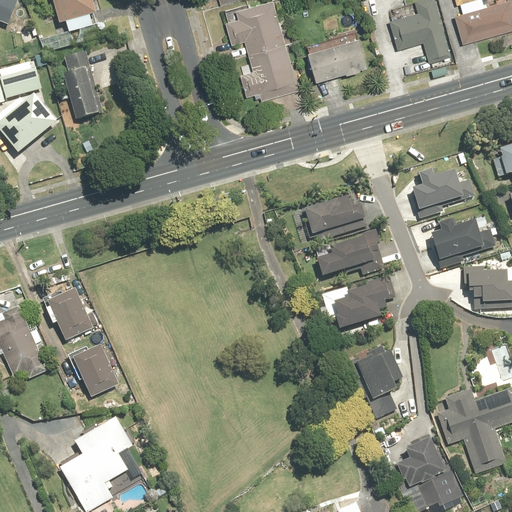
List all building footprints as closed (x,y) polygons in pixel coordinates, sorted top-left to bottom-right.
[(15,3),(6,0),(0,0),(0,24),(7,27),(15,3)] [(48,0),(56,26),(94,16),(91,5),(95,3),(94,0),(48,0)] [(396,51),(422,44),(428,64),(450,58),(433,0),(418,0),(412,2),(415,13),(413,14),(387,22),(396,51)] [(452,0),(454,6),(459,5),(462,14),(453,17),(461,45),(511,30),(511,12),(508,1),(483,8),(480,0),(452,0)] [(271,1),(234,12),(236,20),(223,24),(230,46),(243,43),(246,56),(284,45),(271,1)] [(37,41),(40,55),(99,39),(93,16),(55,26),(57,36),(37,41)] [(355,39),(304,54),(313,84),(364,69),(355,39)] [(284,46),(247,56),(251,72),(238,76),(245,98),(258,94),(260,102),(297,91),(284,46)] [(66,75),(61,77),(73,120),(74,122),(102,114),(85,54),(62,60),(66,75)] [(0,100),(44,87),(37,65),(0,76),(0,100)] [(30,96),(0,121),(0,138),(15,156),(53,124),(30,96)] [(498,158),(490,160),(496,178),(510,173),(511,178),(511,136),(506,138),(507,142),(497,145),(499,149),(495,150),(498,158)] [(414,188),(421,215),(444,209),(443,204),(476,195),(471,176),(459,179),(457,169),(439,174),(437,166),(419,171),(423,185),(414,188)] [(344,197),(300,210),(310,244),(368,227),(361,204),(351,207),(349,200),(345,202),(344,197)] [(475,234),(474,232),(472,223),(451,229),(449,223),(435,226),(437,233),(427,236),(429,249),(436,264),(478,250),(479,252),(495,248),(488,230),(475,234)] [(376,250),(374,245),(380,243),(376,230),(359,235),(360,237),(325,248),(328,255),(312,260),(318,278),(358,266),(361,274),(385,267),(379,249),(376,250)] [(462,286),(463,285),(463,292),(469,292),(469,300),(471,299),(472,310),(511,308),(511,282),(504,282),(504,271),(483,272),(482,267),(461,268),(462,286)] [(394,298),(387,276),(365,284),(366,286),(343,293),(344,298),(329,303),(334,317),(332,318),(335,330),(376,317),(375,311),(384,308),(382,302),(394,298)] [(72,289),(44,302),(62,342),(90,329),(72,289)] [(0,314),(0,317),(1,320),(0,320),(0,354),(12,379),(25,373),(28,380),(46,372),(15,307),(0,314)] [(116,386),(96,346),(69,360),(88,399),(116,386)] [(355,358),(344,363),(353,381),(356,380),(375,420),(396,411),(388,392),(391,390),(388,384),(401,378),(389,350),(380,354),(377,348),(361,355),(363,358),(357,361),(355,358)] [(462,440),(474,475),(505,464),(493,429),(511,422),(511,387),(473,401),(469,389),(442,398),(446,410),(435,414),(446,446),(462,440)] [(71,442),(79,455),(57,468),(83,511),(88,511),(111,499),(102,484),(125,471),(116,455),(129,447),(111,419),(71,442)] [(405,459),(389,466),(401,492),(414,486),(425,509),(433,505),(436,511),(441,511),(462,502),(460,498),(463,497),(449,465),(444,467),(436,450),(434,451),(426,435),(408,444),(409,446),(401,450),(405,459)] [(361,511),(357,502),(333,511),(361,511)]
